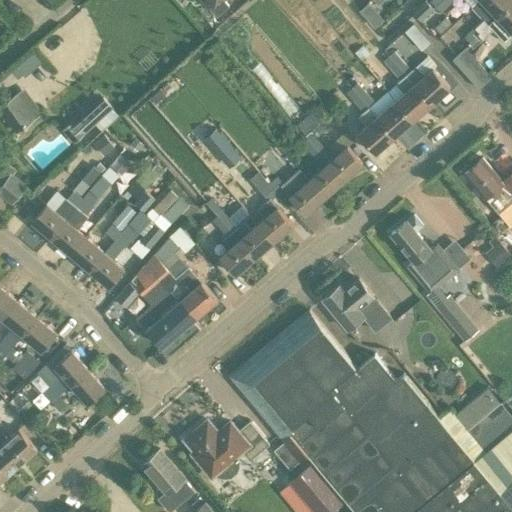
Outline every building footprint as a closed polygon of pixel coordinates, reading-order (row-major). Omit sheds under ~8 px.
[(228,4),(225,0),(200,0),(206,6),(208,5),(216,15),(228,4)] [(434,4),(435,6),(441,0),(428,0),(427,1),(426,0),(421,0),(411,10),(420,18),(434,4)] [(441,0),(435,6),(440,11),(451,0),(441,0)] [(481,0),(495,14),(509,0),(481,0)] [(511,32),(511,0),(509,0),(495,14),(511,32)] [(377,13),(369,21),(375,28),(383,20),(377,13)] [(462,34),(468,39),(486,21),(482,16),(462,34)] [(492,27),(486,21),(468,39),(472,45),(492,27)] [(11,63),(22,77),(45,59),(34,45),(11,63)] [(394,49),(388,54),(429,101),(447,86),(430,67),(423,73),(415,63),(411,67),(394,49)] [(402,91),(394,98),(410,117),(429,101),(388,54),(383,59),(399,78),(394,82),(402,91)] [(124,72),(105,88),(116,100),(134,85),(124,72)] [(358,80),(352,85),(393,133),(410,117),(394,98),(384,107),(376,96),(373,99),(358,80)] [(357,114),(365,123),(356,131),(372,151),(393,133),(352,85),(346,91),(362,110),(357,114)] [(151,96),(156,102),(166,94),(161,88),(151,96)] [(36,117),(17,91),(0,103),(0,111),(14,132),(36,117)] [(72,141),(112,105),(102,93),(61,129),(72,141)] [(204,137),(229,166),(240,156),(215,127),(204,137)] [(311,131),(305,135),(320,153),(326,160),(341,178),(360,161),(344,144),(337,151),(331,144),(326,148),(311,131)] [(320,153),(305,135),(300,140),(316,157),(320,153)] [(256,171),(275,192),(282,187),(287,193),(302,211),(322,194),(307,177),(298,167),(282,181),(259,154),(249,163),(256,171)] [(511,168),(501,179),(481,155),(463,171),(484,195),(497,210),(511,197),(511,168)] [(335,183),(341,178),(326,160),(307,177),(322,194),(335,183)] [(0,192),(13,203),(27,186),(10,171),(12,169),(4,162),(0,165),(0,192)] [(49,234),(69,251),(84,234),(76,227),(88,215),(85,213),(84,211),(99,194),(97,193),(100,189),(101,189),(109,181),(110,181),(118,171),(108,163),(92,182),(94,183),(91,186),(82,196),(49,234)] [(256,221),(271,239),(290,222),(269,197),(275,192),(256,171),(249,177),(267,199),(256,208),(262,215),(256,221)] [(75,189),(82,196),(91,186),(83,180),(75,189)] [(53,207),(44,200),(44,201),(30,217),(49,234),(82,196),(73,189),(66,196),(64,195),(53,207)] [(154,197),(149,193),(138,205),(143,210),(154,197)] [(270,240),(271,239),(256,221),(255,222),(250,226),(243,219),(236,225),(223,209),(222,209),(212,198),(207,203),(252,256),(257,251),(270,240)] [(252,256),(207,203),(203,207),(213,217),(212,219),(226,235),(220,240),(226,247),(217,255),(232,273),(252,256)] [(127,221),(120,228),(113,237),(102,249),(87,267),(107,284),(122,266),(112,257),(130,239),(133,242),(130,246),(142,257),(149,247),(164,229),(154,219),(142,233),(139,231),(150,217),(142,210),(130,223),(127,221)] [(435,254),(415,229),(422,223),(414,213),(390,231),(412,259),(406,264),(429,291),(436,285),(457,268),(442,249),(435,254)] [(113,237),(120,228),(111,221),(103,229),(113,237)] [(94,243),(84,234),(69,251),(87,267),(102,249),(94,243)] [(511,247),(502,237),(487,251),(503,268),(511,258),(511,247)] [(174,278),(152,252),(129,278),(134,284),(140,279),(148,289),(160,280),(177,300),(181,297),(195,313),(214,297),(188,266),(174,278)] [(343,291),(338,285),(323,298),(347,328),(348,327),(362,315),(375,330),(390,317),(358,278),(343,291)] [(158,345),(195,313),(181,297),(177,300),(160,280),(148,289),(140,279),(134,284),(151,304),(135,317),(158,345)] [(126,281),(114,295),(125,305),(138,290),(126,281)] [(16,298),(0,284),(0,314),(2,316),(16,298)] [(436,285),(429,291),(426,293),(465,340),(478,329),(449,294),(446,297),(436,285)] [(16,298),(2,316),(13,325),(20,332),(35,313),(16,298)] [(438,413),(404,371),(397,377),(375,351),(358,365),(309,307),(229,373),(300,459),(308,453),(356,511),(511,511),(511,415),(500,400),(468,427),(449,405),(438,413)] [(56,331),(35,313),(20,332),(41,349),(56,331)] [(0,340),(0,349),(4,352),(10,345),(10,344),(2,338),(0,340)] [(10,345),(4,352),(15,362),(22,354),(10,344),(10,345)] [(90,368),(72,347),(53,363),(60,371),(49,381),(43,374),(34,382),(51,401),(59,394),(71,384),(90,368)] [(105,386),(90,368),(71,384),(87,402),(105,386)] [(67,403),(59,394),(51,401),(60,410),(67,403)] [(236,470),(238,466),(238,460),(237,453),(242,449),(249,458),(257,452),(256,451),(268,441),(250,419),(236,428),(230,420),(226,423),(225,427),(219,432),(207,418),(184,437),(194,450),(192,452),(211,475),(212,474),(220,476),(225,477),(230,475),(236,470)] [(0,449),(15,467),(36,448),(18,427),(0,442),(0,449)] [(142,462),(165,489),(158,496),(168,509),(194,488),(182,475),(159,447),(142,462)] [(0,479),(15,467),(0,449),(0,479)] [(318,511),(329,511),(342,501),(311,463),(291,480),(318,511)] [(215,511),(203,499),(187,511),(215,511)]
